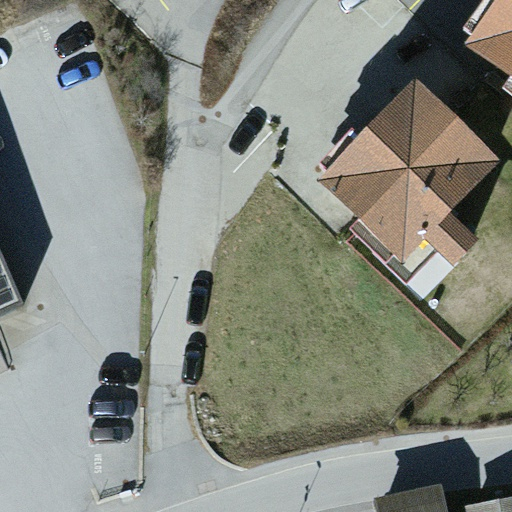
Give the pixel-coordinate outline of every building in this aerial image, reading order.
[(511,0),(486,0),(461,35),(511,72),(511,0)] [(507,165),(410,69),(318,162),(415,258),(507,165)] [(0,306),(12,302),(0,272),(0,306)] [(373,511),(448,511),(442,489),(373,507),(373,511)] [(511,511),(511,493),(470,502),(471,511),(511,511)]
